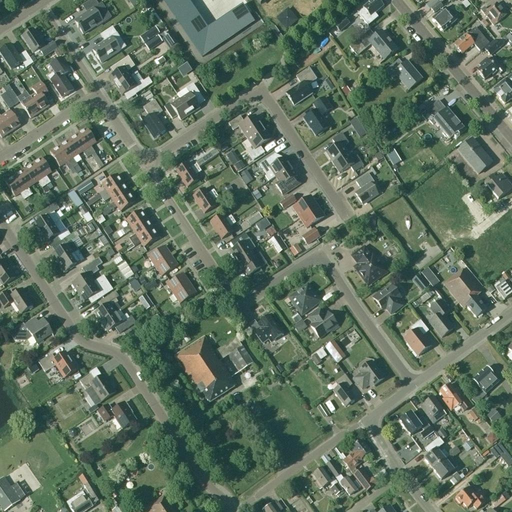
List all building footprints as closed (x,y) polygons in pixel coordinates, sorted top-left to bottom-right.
[(101,3),(98,5),(94,0),(91,0),(82,6),(87,13),(74,22),(77,26),(77,27),(78,29),(78,28),(83,35),(95,26),(97,28),(111,18),(101,3)] [(187,0),(161,0),(201,58),(254,23),(242,5),(207,29),(187,0)] [(364,9),(358,14),(368,26),(378,18),(374,14),(383,7),(376,0),(372,0),(363,8),(364,9)] [(465,1),(461,4),(465,9),(469,5),(465,1)] [(434,14),(442,7),(439,2),(430,9),(434,14)] [(496,4),(487,11),(484,8),(480,11),(483,14),(493,26),(505,16),(496,4)] [(286,31),(298,20),(288,8),(276,19),(286,31)] [(455,20),(458,17),(452,10),(448,13),(445,8),(432,19),(443,32),(456,21),(455,20)] [(134,25),(128,16),(121,20),(126,27),(129,25),(131,28),(134,25)] [(348,24),(344,19),(335,27),(339,32),(348,24)] [(105,42),(92,50),(101,64),(120,51),(125,48),(119,39),(116,34),(112,27),(100,35),(105,42)] [(155,28),(149,31),(154,38),(159,34),(155,28)] [(475,28),(471,32),(466,36),(466,35),(454,45),(462,55),(473,45),(479,52),(489,44),(475,28)] [(33,30),(21,37),(32,54),(44,46),(33,30)] [(384,61),(396,50),(381,32),(372,39),(367,33),(349,48),(357,56),(359,54),(358,52),(363,48),(365,49),(371,45),(384,61)] [(148,51),(161,43),(157,37),(145,46),(148,51)] [(168,37),(162,41),(165,46),(171,42),(168,37)] [(504,43),(501,39),(496,44),(494,42),(485,50),(490,55),(499,47),(504,43)] [(52,42),(39,52),(43,58),(53,52),(57,49),(52,42)] [(26,68),(33,64),(25,52),(18,57),(10,45),(0,51),(0,54),(10,70),(22,62),(26,68)] [(58,48),(57,49),(53,52),(57,58),(63,54),(58,48)] [(114,74),(109,77),(115,87),(130,77),(127,72),(134,67),(128,57),(110,69),(114,74)] [(484,81),(500,67),(492,58),(488,61),(486,59),(478,66),(480,69),(476,72),(484,81)] [(57,76),(50,81),(61,99),(73,91),(63,76),(70,72),(65,64),(61,59),(50,66),(57,76)] [(409,90),(421,80),(406,62),(401,66),(397,61),(385,71),(392,79),(396,76),(409,90)] [(316,80),(309,69),(295,78),(300,84),(285,94),(294,106),(311,95),(306,87),(316,80)] [(130,77),(115,87),(121,97),(124,95),(131,90),(135,95),(152,84),(148,78),(143,81),(137,73),(130,77)] [(492,91),(504,105),(510,100),(511,101),(511,85),(511,86),(506,79),(492,91)] [(30,98),(40,113),(49,107),(43,99),(49,95),(41,84),(35,87),(32,89),(35,94),(30,98)] [(203,99),(193,84),(177,95),(180,100),(190,115),(199,108),(196,103),(203,99)] [(6,94),(14,106),(19,102),(11,91),(6,94)] [(153,97),(149,91),(142,96),(146,101),(153,97)] [(9,109),(14,106),(6,94),(1,97),(9,109)] [(30,119),(40,113),(30,98),(24,102),(21,97),(17,99),(20,104),(30,119)] [(331,109),(328,104),(324,98),(313,106),(316,111),(303,120),(307,127),(308,127),(315,137),(318,135),(318,136),(322,133),(322,132),(329,127),(321,116),(331,109)] [(180,121),(190,115),(180,100),(170,106),(169,104),(164,107),(172,119),(177,116),(180,121)] [(154,101),(148,104),(143,108),(149,118),(142,122),(153,139),(165,131),(155,117),(162,112),(154,101)] [(449,140),(462,129),(446,110),(442,114),(434,105),(421,116),(426,121),(428,120),(432,125),(435,123),(449,140)] [(10,111),(0,117),(11,133),(20,126),(10,111)] [(238,127),(246,139),(263,128),(255,116),(244,123),(240,117),(228,124),(233,131),(238,127)] [(11,133),(0,117),(0,118),(0,117),(0,137),(1,139),(11,133)] [(356,118),(349,122),(353,128),(359,123),(356,118)] [(90,156),(93,159),(96,163),(101,160),(96,152),(95,153),(90,147),(96,143),(86,128),(76,135),(90,156)] [(263,128),(246,139),(254,150),(248,154),(253,161),(264,153),(260,147),(271,139),(263,128)] [(332,164),(347,153),(343,147),(348,144),(342,134),(332,140),(335,146),(325,153),(332,164)] [(87,158),(90,156),(76,135),(67,141),(77,156),(82,152),(87,158)] [(478,175),(492,163),(472,140),(458,152),(478,175)] [(58,147),(75,172),(79,170),(76,165),(77,165),(72,159),(77,156),(67,141),(58,147)] [(224,143),(219,147),(222,152),(228,148),(224,143)] [(72,174),(75,172),(58,147),(49,153),(59,168),(64,164),(69,171),(72,174)] [(394,151),(387,155),(393,166),(400,161),(394,151)] [(233,152),(226,156),(233,167),(234,166),(237,171),(244,167),(241,162),(239,163),(233,152)] [(352,160),(347,153),(332,164),(339,174),(349,167),(353,173),(363,166),(357,156),(352,160)] [(383,158),(379,153),(374,156),(377,162),(383,158)] [(275,177),(275,178),(290,167),(284,158),(279,161),(274,154),(259,165),(266,176),(265,177),(268,182),(275,177)] [(206,156),(198,162),(201,166),(210,161),(206,156)] [(32,164),(46,186),(50,183),(46,177),(51,173),(41,158),(32,164)] [(175,171),(181,180),(198,168),(196,165),(190,168),(187,163),(175,171)] [(32,164),(23,170),(33,185),(38,182),(42,188),(46,186),(32,164)] [(290,167),(275,178),(278,183),(275,185),(282,196),(296,187),(292,180),(297,177),(290,167)] [(198,168),(181,180),(187,189),(199,181),(195,176),(201,172),(198,168)] [(23,170),(14,176),(28,198),(32,195),(28,189),(33,185),(23,170)] [(355,194),(362,205),(377,195),(370,185),(374,183),(368,174),(355,182),(361,190),(355,194)] [(501,174),(496,179),(493,175),(483,183),(487,187),(498,200),(497,200),(498,201),(511,188),(511,187),(511,188),(507,184),(508,183),(508,182),(507,183),(501,175),(501,174)] [(99,195),(101,199),(123,184),(117,175),(102,185),(105,190),(99,195)] [(24,200),(28,198),(14,176),(5,182),(15,198),(20,194),(24,200)] [(227,184),(223,178),(214,184),(218,190),(227,184)] [(76,189),(80,195),(93,186),(89,180),(76,189)] [(123,184),(101,199),(104,203),(110,198),(114,203),(129,193),(123,184)] [(233,191),(229,186),(222,191),(225,196),(233,191)] [(403,192),(399,186),(394,190),(397,196),(403,192)] [(192,197),(198,206),(216,194),(213,190),(208,194),(204,189),(192,197)] [(67,195),(71,201),(77,196),(73,191),(67,195)] [(257,191),(252,194),(257,200),(261,197),(257,191)] [(114,203),(107,207),(110,212),(116,207),(120,212),(135,203),(129,193),(114,203)] [(216,194),(198,206),(204,214),(216,206),(212,201),(218,197),(216,194)] [(295,202),(291,196),(279,204),(283,210),(295,202)] [(299,219),(317,207),(310,197),(292,209),(299,219)] [(489,215),(474,197),(471,200),(486,218),(489,215)] [(45,218),(33,226),(39,235),(53,225),(47,216),(58,209),(55,204),(42,212),(45,218)] [(88,213),(83,206),(78,209),(83,216),(88,213)] [(324,217),(317,207),(299,219),(306,229),(324,217)] [(469,214),(461,207),(456,213),(464,220),(469,214)] [(125,235),(132,230),(147,220),(141,211),(125,221),(129,226),(122,230),(125,235)] [(262,219),(258,214),(247,221),(251,227),(262,219)] [(209,223),(215,231),(233,220),(230,216),(225,220),(221,215),(209,223)] [(101,217),(96,220),(100,226),(105,222),(101,217)] [(376,218),(365,217),(364,227),(374,229),(376,218)] [(132,230),(135,235),(129,239),(131,243),(153,229),(147,220),(132,230)] [(233,220),(215,231),(221,240),(233,232),(229,227),(235,223),(233,220)] [(53,225),(39,235),(45,244),(56,237),(60,242),(70,235),(66,230),(64,231),(58,222),(54,225),(53,225)] [(89,236),(98,229),(92,222),(83,229),(89,236)] [(511,222),(503,227),(511,242),(511,222)] [(276,234),(272,228),(266,233),(269,238),(276,234)] [(153,229),(131,243),(132,244),(126,248),(128,251),(134,247),(140,243),(144,248),(159,238),(153,229)] [(301,238),(306,245),(319,237),(314,229),(301,238)] [(58,264),(78,251),(71,242),(79,237),(76,232),(71,234),(66,238),(68,242),(66,244),(67,245),(52,255),(58,264)] [(233,249),(229,252),(235,261),(250,251),(255,248),(248,238),(248,239),(244,234),(229,243),(233,249)] [(108,243),(103,236),(98,239),(103,247),(108,243)] [(285,249),(277,237),(270,241),(278,254),(285,249)] [(147,257),(154,267),(171,256),(164,246),(147,257)] [(298,248),(290,253),(294,258),(301,252),(298,248)] [(364,248),(352,257),(361,269),(360,272),(359,274),(368,286),(379,277),(380,278),(387,273),(382,266),(381,267),(372,255),(371,256),(364,248)] [(82,262),(85,267),(98,259),(100,258),(97,253),(92,256),(84,261),(78,251),(58,264),(64,273),(79,264),(82,262)] [(250,251),(235,261),(241,271),(243,270),(248,276),(258,269),(266,264),(259,253),(254,256),(250,251)] [(279,262),(274,266),(277,270),(290,261),(285,253),(277,258),(279,262)] [(171,256),(154,267),(161,277),(177,266),(171,256)] [(98,259),(85,267),(81,270),(85,275),(71,284),(77,293),(94,282),(90,277),(98,271),(96,268),(102,264),(98,259)] [(0,282),(2,286),(14,278),(3,261),(0,262),(0,282)] [(125,262),(116,268),(125,281),(134,275),(125,262)] [(427,270),(421,275),(426,281),(432,276),(427,270)] [(476,319),(486,310),(476,299),(477,298),(476,297),(481,293),(462,270),(443,285),(464,310),(466,307),(476,319)] [(505,273),(501,275),(507,284),(511,281),(505,273)] [(166,285),(172,295),(189,284),(182,274),(166,285)] [(137,284),(133,278),(127,282),(131,288),(137,284)] [(160,283),(158,280),(152,284),(153,285),(148,288),(147,286),(143,289),(146,293),(154,287),(160,283)] [(94,282),(77,293),(83,303),(97,294),(100,299),(112,291),(108,286),(106,287),(104,283),(97,287),(94,282)] [(423,282),(417,287),(422,293),(428,288),(423,282)] [(504,301),(511,294),(511,291),(505,282),(500,285),(498,284),(494,287),(504,301)] [(189,284),(172,295),(179,305),(196,294),(189,284)] [(315,296),(307,286),(289,299),(301,315),(315,305),(311,299),(315,296)] [(372,298),(380,308),(383,306),(390,315),(401,307),(397,301),(400,298),(391,286),(381,294),(380,292),(372,298)] [(490,295),(494,292),(490,286),(485,289),(490,295)] [(25,296),(26,295),(22,289),(10,297),(7,292),(0,296),(0,304),(3,309),(13,303),(21,315),(32,307),(25,296)] [(100,323),(115,313),(120,310),(116,303),(118,302),(115,299),(118,297),(115,292),(102,300),(106,305),(94,313),(100,323)] [(427,294),(419,299),(420,299),(423,303),(430,298),(429,298),(427,294)] [(141,305),(146,312),(153,307),(148,300),(141,305)] [(448,313),(440,302),(429,310),(435,318),(429,323),(441,339),(453,329),(443,317),(448,313)] [(320,310),(309,318),(313,324),(310,327),(319,339),(329,331),(330,333),(338,327),(330,316),(326,319),(320,310)] [(119,319),(115,313),(100,323),(107,332),(119,324),(123,330),(118,334),(118,335),(123,331),(135,323),(130,316),(128,318),(126,314),(119,319)] [(276,322),(271,315),(260,323),(262,326),(254,332),(262,344),(268,339),(271,343),(283,334),(275,323),(276,322)] [(301,320),(298,316),(292,320),(295,324),(301,320)] [(34,319),(24,326),(23,324),(9,334),(14,341),(26,342),(32,338),(38,347),(38,346),(43,342),(42,340),(51,334),(53,337),(53,336),(43,321),(38,324),(34,319)] [(428,332),(420,321),(410,329),(413,332),(403,340),(417,357),(431,347),(422,336),(428,332)] [(306,328),(302,322),(293,328),(298,334),(306,328)] [(204,337),(174,357),(196,389),(193,391),(193,393),(195,396),(198,396),(199,395),(202,393),(209,404),(236,386),(230,378),(220,361),(228,356),(239,372),(252,364),(236,339),(214,353),(204,337)] [(324,347),(332,358),(339,354),(331,343),(324,347)] [(64,379),(76,370),(65,353),(54,360),(51,355),(38,363),(45,373),(56,366),(64,379)] [(321,362),(316,355),(311,358),(316,366),(321,362)] [(360,374),(352,380),(356,386),(357,385),(361,390),(371,383),(373,386),(385,378),(379,371),(378,372),(371,362),(358,372),(360,374)] [(34,364),(27,369),(30,374),(37,369),(34,364)] [(280,364),(276,367),(280,373),(285,370),(280,364)] [(485,395),(499,382),(486,368),(472,381),(482,391),(471,400),(475,405),(486,395),(485,395)] [(85,392),(95,406),(114,393),(103,376),(94,381),(90,375),(79,382),(85,391),(85,392)] [(345,408),(354,401),(346,389),(352,385),(344,375),(334,382),(338,388),(333,392),(345,408)] [(449,385),(439,392),(444,399),(442,400),(450,412),(458,406),(463,412),(470,406),(461,394),(458,397),(449,385)] [(446,415),(442,410),(432,397),(422,405),(420,407),(429,420),(433,425),(446,415)] [(129,410),(124,403),(112,411),(108,406),(97,413),(104,423),(113,417),(122,430),(135,421),(129,411),(129,410)] [(323,405),(316,409),(323,419),(330,416),(323,405)] [(480,417),(474,409),(468,414),(474,421),(480,417)] [(494,410),(486,417),(490,422),(498,415),(494,410)] [(423,440),(433,433),(422,418),(417,422),(410,413),(398,422),(409,437),(421,428),(424,432),(419,435),(423,440)] [(446,436),(441,430),(437,433),(442,440),(446,436)] [(492,432),(485,438),(492,446),(499,440),(492,432)] [(443,444),(438,438),(436,440),(429,446),(434,451),(423,460),(432,470),(448,457),(446,454),(447,454),(443,450),(439,454),(436,450),(443,444)] [(357,462),(370,452),(360,441),(351,448),(354,453),(342,462),(350,472),(359,465),(357,462)] [(509,466),(511,463),(511,459),(500,444),(490,452),(496,459),(500,456),(509,466)] [(451,451),(455,456),(459,452),(455,447),(451,451)] [(336,454),(333,449),(328,453),(331,458),(336,454)] [(450,459),(455,456),(451,451),(447,454),(446,454),(448,457),(432,470),(441,481),(453,471),(447,464),(451,461),(450,459)] [(340,476),(334,468),(330,462),(325,465),(329,471),(335,479),(340,476)] [(335,496),(342,491),(333,478),(330,479),(322,468),(312,476),(322,489),(329,484),(332,487),(330,489),(335,496)] [(128,469),(127,474),(135,477),(137,471),(128,469)] [(369,480),(361,469),(352,476),(365,493),(376,484),(371,478),(369,480)] [(456,473),(452,476),(457,483),(461,479),(459,476),(456,473)] [(101,500),(90,483),(85,474),(78,478),(86,491),(82,493),(70,501),(71,503),(67,505),(71,511),(84,511),(92,507),(91,506),(94,504),(101,500)] [(3,477),(0,479),(0,506),(4,511),(20,500),(3,477)] [(358,490),(360,488),(355,481),(353,483),(348,477),(339,484),(342,488),(343,487),(349,496),(357,489),(358,490)] [(479,491),(475,494),(469,487),(455,499),(460,505),(462,504),(467,509),(472,505),(476,511),(487,502),(479,491)] [(174,511),(164,496),(143,510),(143,511),(174,511)] [(279,511),(282,510),(277,502),(272,505),(271,505),(262,511),(279,511)]
